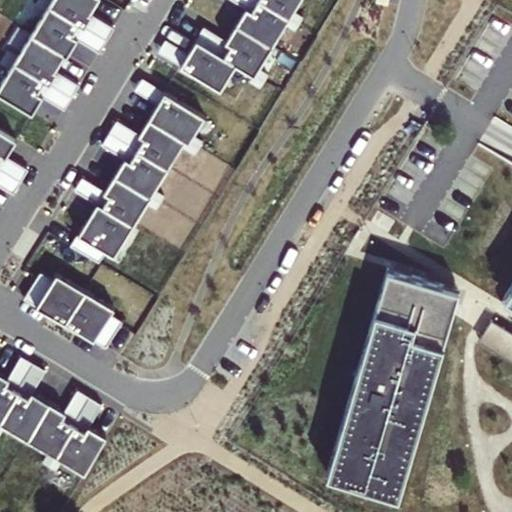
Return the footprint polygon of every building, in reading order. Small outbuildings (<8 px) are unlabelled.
[(49,0),(47,4),(105,40),(114,26),(91,13),(98,0),(49,0)] [(260,0),(234,0),(245,7),(235,24),(271,46),(288,17),(260,0)] [(260,0),(288,17),(298,0),(260,0)] [(47,4),(30,33),(64,53),(74,36),(99,51),(105,40),(47,4)] [(203,26),(195,39),(235,63),(253,74),(271,46),(235,24),(225,39),(203,26)] [(30,33),(13,62),(71,97),(79,83),(54,68),(64,53),(30,33)] [(235,63),(195,39),(180,64),(219,88),(235,63)] [(71,97),(13,62),(0,84),(0,91),(33,112),(43,95),(64,108),(71,97)] [(164,90),(148,117),(149,117),(186,140),(190,143),(207,117),(164,90)] [(117,118),(109,132),(169,168),(186,140),(149,117),(148,117),(139,132),(117,118)] [(0,127),(0,168),(20,181),(28,167),(6,154),(16,137),(0,127)] [(123,157),(113,174),(151,197),(169,168),(109,132),(101,144),(123,157)] [(0,168),(0,183),(13,192),(20,181),(0,168)] [(81,176),(74,189),(96,202),(133,225),(151,197),(113,174),(104,190),(81,176)] [(133,225),(96,202),(70,244),(98,262),(106,250),(114,255),(133,225)] [(387,266),(328,464),(400,484),(458,287),(387,266)] [(23,299),(65,325),(85,291),(56,273),(52,279),(40,272),(23,299)] [(511,281),(500,301),(511,308),(511,281)] [(65,325),(105,350),(122,322),(110,315),(114,309),(85,291),(71,315),(70,316),(65,325)] [(511,330),(491,317),(477,338),(511,359),(511,330)] [(0,420),(33,367),(21,359),(8,380),(0,375),(0,420)] [(33,367),(0,420),(0,424),(27,441),(49,405),(33,395),(46,374),(33,367)] [(27,441),(55,458),(90,401),(77,392),(64,414),(49,405),(27,441)] [(90,401),(55,458),(84,475),(106,439),(89,429),(102,408),(90,401)]
